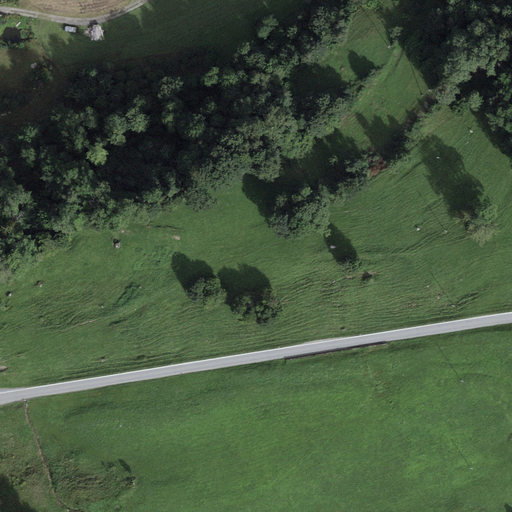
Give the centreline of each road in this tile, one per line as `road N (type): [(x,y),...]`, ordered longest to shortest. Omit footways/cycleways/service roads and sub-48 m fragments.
road 1 (tertiary): [(511,318),(0,397)]
road 2 (track): [(0,10),(89,23),(147,0)]
